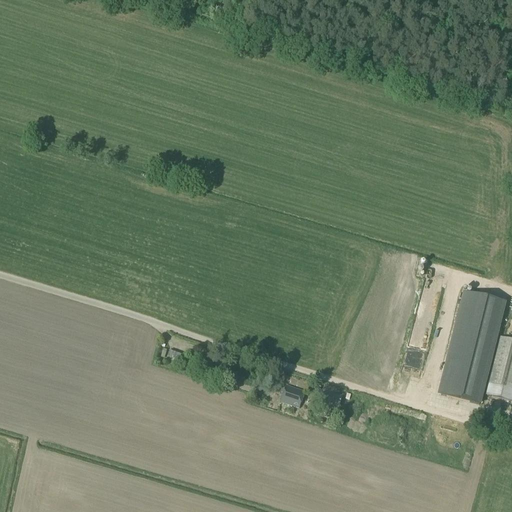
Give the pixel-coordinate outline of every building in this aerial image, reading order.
[(479,405),(504,304),(464,294),(439,396),(479,405)] [(426,301),(424,311),(433,312),(434,303),(426,301)] [(415,353),(426,356),(434,328),(423,325),(415,353)] [(485,396),(511,402),(511,341),(499,338),(485,396)] [(187,358),(170,352),(168,360),(184,365),(187,358)] [(280,404),(299,410),(304,394),(285,387),(284,390),(282,389),(280,394),(283,394),(280,404)] [(314,402),(339,409),(342,398),(317,391),(314,402)]
